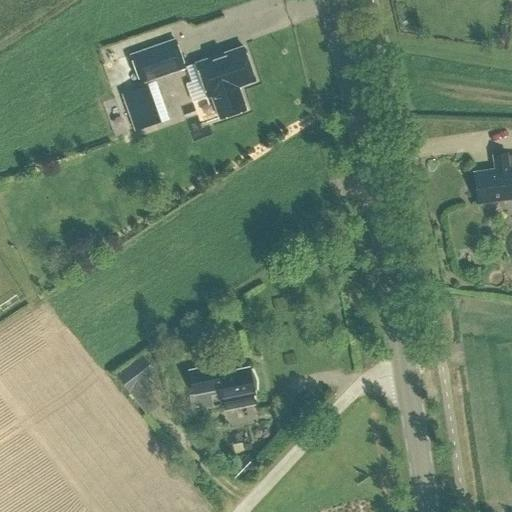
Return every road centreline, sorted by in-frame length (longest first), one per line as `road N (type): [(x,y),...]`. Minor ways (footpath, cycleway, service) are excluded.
road 1 (tertiary): [(401,362),(361,131),(326,0)]
road 2 (unclassified): [(242,511),(360,386),(401,362)]
road 3 (tertiary): [(426,511),(401,362)]
